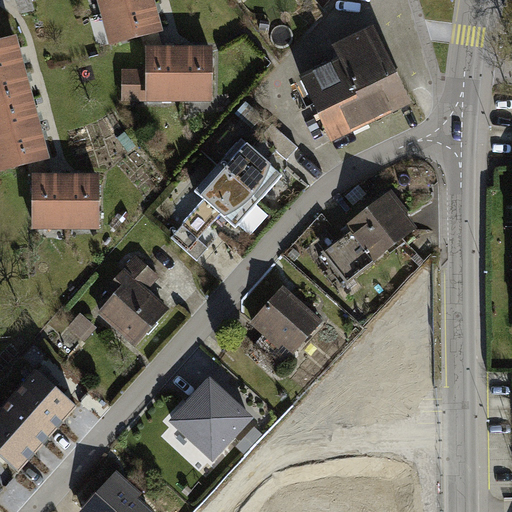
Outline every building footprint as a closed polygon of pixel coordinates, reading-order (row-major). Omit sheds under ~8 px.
[(100,0),(112,46),(167,33),(161,8),(159,0),(100,0)] [(326,61),(297,76),(334,146),(413,104),(371,25),(351,36),(330,47),(335,56),(326,61)] [(17,37),(0,41),(0,168),(49,156),(43,132),(35,105),(29,82),(23,58),(17,37)] [(170,48),(149,48),(150,102),(218,101),(217,47),(201,48),(170,48)] [(282,177),(242,141),(218,167),(259,203),(282,177)] [(259,203),(218,167),(195,193),(236,229),(259,203)] [(50,173),(30,173),(29,229),(95,230),(95,174),(75,174),(50,173)] [(420,232),(392,195),(349,228),(353,234),(325,255),(348,286),(420,232)] [(170,304),(125,268),(93,307),(138,344),(170,304)] [(325,322),(284,288),(258,319),(298,353),(325,322)] [(70,328),(86,343),(100,329),(84,314),(70,328)] [(410,430),(409,352),(353,353),(354,431),(410,430)] [(84,410),(40,370),(0,412),(0,446),(27,471),(84,410)] [(254,421),(212,382),(171,425),(214,464),(254,421)] [(411,511),(411,473),(274,476),(275,501),(250,501),(250,511),(411,511)] [(149,511),(155,505),(119,474),(86,511),(149,511)]
